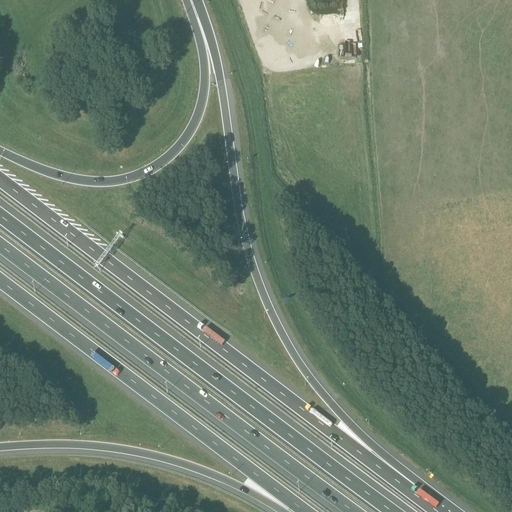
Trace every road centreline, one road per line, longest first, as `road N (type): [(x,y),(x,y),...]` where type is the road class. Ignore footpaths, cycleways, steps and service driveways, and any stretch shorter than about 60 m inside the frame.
road 1 (motorway): [(432,508),(313,384),(273,318),(247,250),(218,70),(196,0)]
road 2 (motorway): [(432,508),(0,180)]
road 3 (motorway): [(393,511),(0,215)]
road 4 (motorway): [(0,245),(351,511)]
road 5 (motorway): [(0,280),(303,511)]
road 6 (motorway): [(184,0),(202,50),(203,95),(185,141),(164,162),(132,178),(96,182),(51,174),(0,151)]
road 7 (motorway): [(0,447),(72,444),(161,457),(294,511)]
